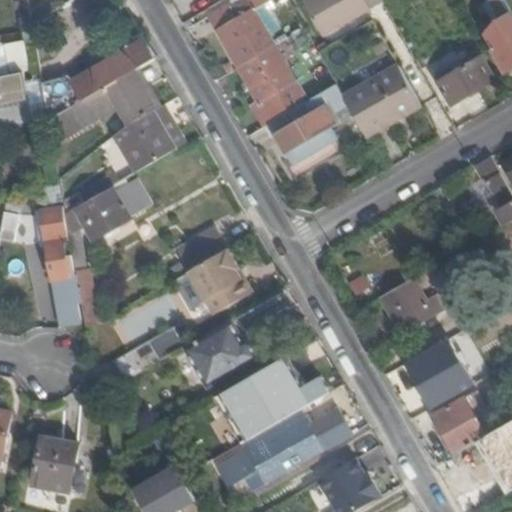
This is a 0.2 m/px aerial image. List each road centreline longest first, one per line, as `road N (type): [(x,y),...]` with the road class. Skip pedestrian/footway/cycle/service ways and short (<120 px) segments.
road 1 (residential): [(438,511),(286,252)]
road 2 (residential): [(286,252),(144,0)]
road 3 (residential): [(511,119),(286,252)]
